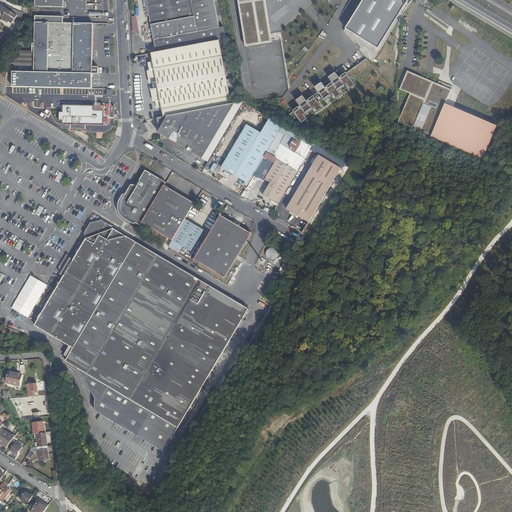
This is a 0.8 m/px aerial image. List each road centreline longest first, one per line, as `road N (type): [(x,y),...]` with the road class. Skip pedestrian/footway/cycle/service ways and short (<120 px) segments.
road 1 (unclassified): [(295,236),(126,136)]
road 2 (residential): [(0,358),(45,359),(60,495)]
road 3 (track): [(282,511),(322,454),(372,404)]
road 4 (unknown): [(89,204),(26,326)]
road 5 (unclassified): [(126,136),(120,0)]
